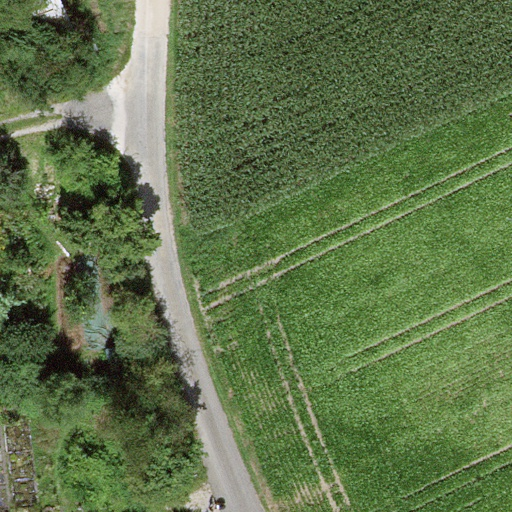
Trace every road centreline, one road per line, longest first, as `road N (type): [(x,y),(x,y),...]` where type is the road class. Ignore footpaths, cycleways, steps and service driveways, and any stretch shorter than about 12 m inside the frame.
road 1 (track): [(153,0),(147,139),(161,254),(217,449),(245,511)]
road 2 (track): [(147,107),(0,129)]
